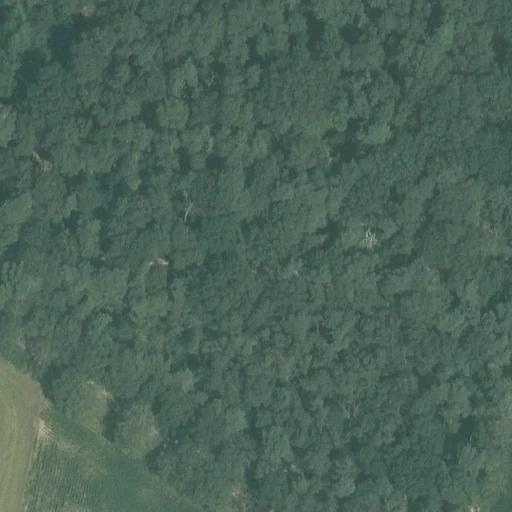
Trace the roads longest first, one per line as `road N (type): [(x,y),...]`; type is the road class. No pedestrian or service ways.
road 1 (track): [(0,262),(511,275)]
road 2 (track): [(0,320),(267,511)]
